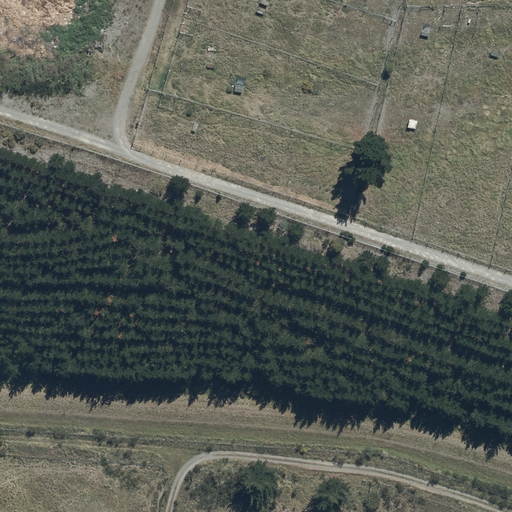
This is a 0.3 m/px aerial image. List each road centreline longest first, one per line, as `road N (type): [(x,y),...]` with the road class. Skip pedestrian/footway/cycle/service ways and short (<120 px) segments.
road 1 (track): [(511,282),(0,110)]
road 2 (track): [(170,511),(178,479),(193,465),(238,453),(383,469),(511,509)]
